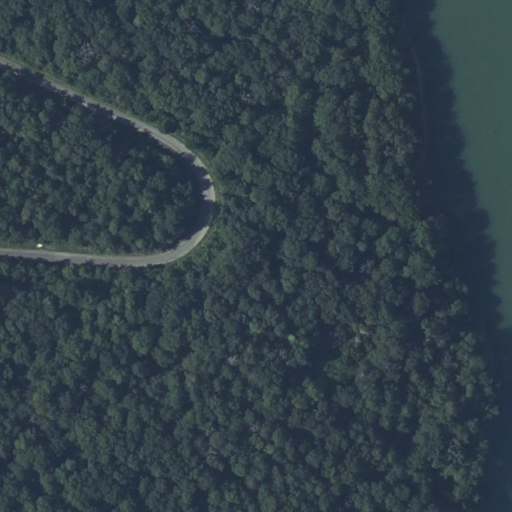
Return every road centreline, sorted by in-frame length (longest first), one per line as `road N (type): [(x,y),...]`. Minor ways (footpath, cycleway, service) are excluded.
road 1 (track): [(0,458),(186,352),(284,253),(319,77),(350,0)]
road 2 (track): [(365,0),(363,147),(429,312),(414,444),(416,511)]
road 3 (tertiary): [(0,61),(158,133),(198,166),(208,205),(191,241),(147,261),(0,253)]
road 4 (track): [(132,511),(101,428),(52,428)]
